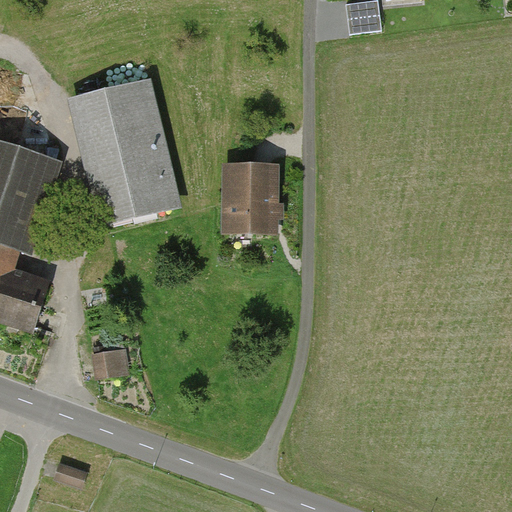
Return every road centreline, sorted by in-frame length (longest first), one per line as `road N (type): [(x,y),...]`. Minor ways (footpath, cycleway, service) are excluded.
road 1 (track): [(255,487),(309,348),(312,0)]
road 2 (tertiary): [(319,511),(0,391)]
